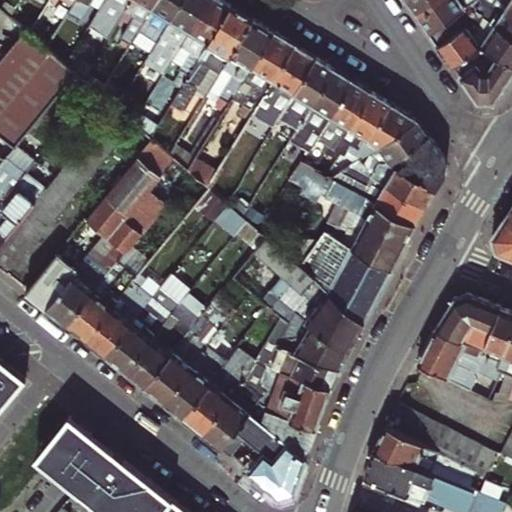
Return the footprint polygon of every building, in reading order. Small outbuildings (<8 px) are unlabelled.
[(60,0),(42,30),(33,25),(28,33),(46,48),(61,22),(75,0),(74,0),(60,0)] [(104,0),(75,0),(61,22),(71,28),(77,19),(79,20),(90,3),(100,9),(104,0)] [(114,5),(106,0),(104,0),(100,9),(98,10),(107,16),(114,5)] [(130,0),(106,0),(114,5),(107,16),(108,17),(99,32),(107,38),(110,32),(124,11),(130,0)] [(130,0),(124,11),(132,16),(119,38),(115,35),(112,39),(128,49),(141,27),(157,0),(130,0)] [(157,0),(141,27),(159,39),(182,0),(157,0)] [(172,59),(207,0),(182,0),(159,39),(144,63),(163,74),(169,64),(172,59)] [(174,84),(182,89),(231,5),(223,0),(207,0),(172,59),(182,65),(180,70),(181,71),(174,84)] [(407,0),(418,16),(440,0),(407,0)] [(440,0),(418,16),(429,31),(474,0),(440,0)] [(474,0),(429,31),(438,43),(482,12),(475,7),(476,0),(474,0)] [(484,14),(511,32),(511,2),(510,1),(508,0),(495,0),(493,4),(486,0),(476,0),(475,7),(482,12),(484,14)] [(231,5),(182,89),(172,105),(181,110),(184,112),(196,92),(211,67),(220,73),(224,67),(253,18),(231,5)] [(124,11),(110,32),(115,35),(119,38),(132,16),(124,11)] [(438,43),(453,65),(482,42),(473,33),(484,14),(482,12),(438,43)] [(482,42),(511,61),(511,32),(484,14),(473,33),(482,42)] [(214,104),(225,110),(273,31),(253,18),(224,67),(233,72),(220,94),(214,104)] [(273,31),(225,110),(189,170),(208,186),(253,112),(295,44),(273,31)] [(27,32),(0,63),(0,135),(14,147),(75,73),(46,48),(28,33),(27,32)] [(493,99),(511,70),(511,61),(482,42),(453,65),(478,101),(493,99)] [(262,118),(274,98),(283,84),(295,91),(316,57),(295,44),(253,112),(262,118)] [(334,68),(316,57),(295,91),(301,95),(293,109),(286,120),(299,127),(334,68)] [(182,65),(172,59),(169,64),(180,70),(182,65)] [(82,79),(100,94),(110,78),(111,76),(91,64),(82,79)] [(211,89),(220,73),(211,67),(196,92),(206,98),(211,89)] [(233,72),(224,67),(220,73),(211,89),(220,94),(233,72)] [(334,68),(299,127),(290,140),(303,148),(314,129),(321,133),(353,80),(334,68)] [(113,106),(117,109),(121,103),(128,90),(110,78),(100,94),(113,106)] [(353,80),(321,133),(314,144),(326,151),(329,146),(333,149),(349,125),(351,126),(372,91),(353,80)] [(283,84),(274,98),(286,105),(295,91),(283,84)] [(301,95),(295,91),(286,105),(293,109),(301,95)] [(372,91),(351,126),(358,130),(353,133),(342,152),(347,155),(350,149),(353,145),(358,148),(366,135),(370,137),(391,103),(372,91)] [(117,109),(134,123),(139,115),(121,103),(117,109)] [(353,145),(350,149),(359,161),(368,154),(417,119),(391,103),(370,137),(366,135),(358,148),(353,145)] [(181,110),(172,105),(166,115),(175,120),(181,110)] [(45,188),(0,242),(0,267),(8,274),(126,131),(112,107),(45,188)] [(158,130),(139,115),(134,123),(152,138),(157,130),(158,130)] [(383,148),(392,159),(428,135),(417,119),(368,154),(372,156),(383,148)] [(314,129),(303,148),(310,152),(314,144),(321,133),(314,129)] [(177,146),(157,130),(152,138),(169,153),(172,155),(177,146)] [(428,135),(392,159),(396,163),(436,187),(445,170),(445,157),(428,135)] [(27,289),(66,321),(118,259),(125,250),(127,253),(168,203),(151,188),(163,173),(157,168),(169,153),(152,138),(86,218),(105,234),(76,269),(57,253),(27,289)] [(345,185),(333,179),(329,176),(316,170),(303,163),(301,162),(292,177),(357,212),(352,223),(343,221),(342,225),(327,223),(325,233),(332,236),(335,231),(348,227),(359,231),(361,228),(401,249),(416,222),(361,193),(345,185)] [(352,165),(359,169),(365,172),(369,169),(357,162),(352,165)] [(436,187),(396,163),(385,183),(425,205),(436,187)] [(319,164),(316,170),(329,176),(332,170),(319,164)] [(352,165),(346,170),(357,175),(359,169),(352,165)] [(0,202),(0,242),(45,188),(25,173),(5,197),(0,202)] [(425,205),(385,183),(370,175),(364,187),(361,193),(416,222),(425,205)] [(349,179),(345,185),(361,193),(364,187),(349,179)] [(511,221),(504,217),(492,235),(497,250),(511,256),(511,221)] [(322,237),(312,251),(318,253),(320,251),(331,256),(339,240),(392,266),(401,249),(361,228),(359,231),(348,227),(335,231),(332,236),(325,233),(322,237)] [(283,318),(284,319),(288,314),(293,318),(296,313),(348,348),(364,319),(301,265),(268,237),(256,251),(285,276),(264,302),(268,306),(283,318)] [(318,253),(312,251),(301,265),(364,319),(392,266),(339,240),(331,256),(320,251),(318,253)] [(118,259),(66,321),(86,336),(132,281),(137,275),(118,259)] [(132,281),(86,336),(105,352),(151,297),(132,281)] [(190,330),(144,383),(164,399),(236,313),(246,300),(252,293),(243,285),(199,337),(190,330)] [(105,352),(125,368),(172,313),(185,296),(181,293),(176,299),(165,289),(156,300),(151,297),(105,352)] [(479,340),(485,343),(500,304),(469,291),(454,297),(437,325),(477,345),(479,340)] [(252,293),(246,300),(263,313),(268,306),(264,302),(252,293)] [(485,343),(503,351),(511,329),(511,309),(500,304),(485,343)] [(125,368),(144,383),(190,330),(204,313),(200,309),(186,325),(172,313),(125,368)] [(183,414),(228,363),(219,355),(241,328),(237,324),(242,318),(236,313),(164,399),(183,414)] [(289,324),(278,346),(340,363),(348,348),(296,313),(293,318),(288,314),(284,319),(289,324)] [(493,374),(500,360),(482,351),(483,348),(477,345),(437,325),(425,348),(418,360),(470,387),(476,376),(473,371),(475,365),(493,374)] [(501,368),(511,372),(511,329),(503,351),(500,360),(493,374),(497,376),(501,368)] [(233,356),(228,363),(183,414),(203,430),(249,377),(239,369),(235,373),(230,370),(241,357),(251,344),(245,339),(233,356)] [(500,360),(503,351),(485,343),(483,348),(482,351),(500,360)] [(297,364),(294,374),(331,384),(340,363),(278,346),(274,357),(297,364)] [(254,368),(241,357),(230,370),(235,373),(239,369),(249,377),(253,370),(254,368)] [(0,410),(27,379),(2,359),(0,361),(0,410)] [(493,374),(475,365),(473,371),(494,382),(497,376),(493,374)] [(267,392),(258,403),(261,407),(290,416),(290,418),(316,425),(331,384),(294,374),(270,367),(266,380),(262,388),(267,392)] [(262,388),(266,380),(253,370),(249,377),(203,430),(222,445),(258,403),(267,392),(262,388)] [(486,473),(497,450),(400,401),(389,424),(479,469),(486,473)] [(261,407),(258,403),(222,445),(280,491),(294,486),(316,425),(290,418),(290,416),(261,407)] [(97,435),(70,414),(35,457),(63,479),(78,491),(84,484),(96,494),(90,501),(104,511),(193,511),(175,497),(97,435)] [(474,477),(479,469),(389,424),(387,423),(374,448),(451,479),(470,486),(433,467),(437,458),(474,477)] [(511,430),(501,451),(511,456),(511,430)] [(502,511),(507,501),(470,486),(451,479),(374,448),(363,484),(390,494),(391,493),(421,504),(423,500),(426,501),(428,496),(470,511),(502,511)] [(470,486),(474,477),(437,458),(433,467),(470,486)] [(90,501),(96,494),(84,484),(78,491),(90,501)]
